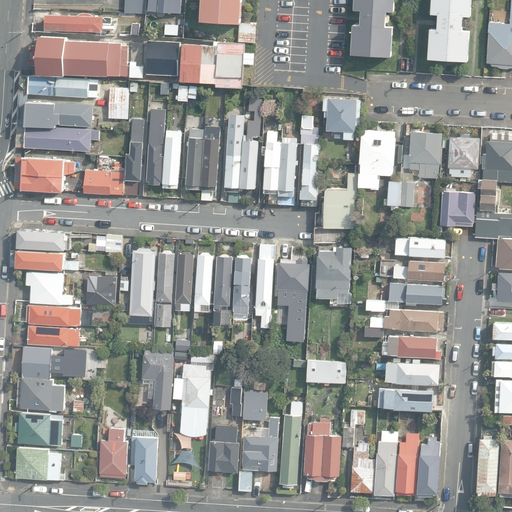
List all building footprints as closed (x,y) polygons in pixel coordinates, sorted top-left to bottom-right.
[(126,0),(126,12),(145,13),(145,0),(126,0)] [(148,0),(148,9),(181,11),(181,0),(148,0)] [(203,0),(202,20),(242,22),(243,0),(203,0)] [(351,51),(391,54),(393,25),(386,24),(387,9),(394,9),(394,0),(354,0),(354,7),(362,8),(361,22),(354,21),(351,51)] [(432,58),(473,61),(475,31),(469,30),(469,16),(475,16),(476,0),(435,0),(435,14),(442,14),(441,29),(434,28),(432,58)] [(500,66),(507,67),(511,65),(511,0),(510,22),(489,20),(488,30),(489,30),(487,61),(489,61),(492,64),(496,65),(500,66)] [(101,34),(108,34),(108,31),(112,31),(112,30),(115,29),(116,24),(112,24),(113,15),(94,14),(90,10),(82,10),(77,14),(46,12),(45,27),(101,30),(101,34)] [(184,37),(185,19),(181,19),(181,24),(166,24),(165,37),(184,37)] [(130,34),(143,35),(143,24),(131,23),(130,34)] [(239,41),(256,42),(257,23),(239,23),(239,41)] [(130,75),(130,64),(128,64),(128,44),(122,44),(122,42),(110,41),(67,39),(67,36),(40,35),(40,44),(32,43),(31,49),(33,49),(33,57),(31,57),(31,63),(39,63),(39,73),(66,74),(66,72),(130,75)] [(147,73),(180,74),(181,41),(148,40),(147,73)] [(217,86),(243,87),(245,43),(220,42),(220,41),(215,41),(215,44),(184,43),(182,81),(217,82),(217,86)] [(245,64),(254,65),(255,53),(246,53),(245,64)] [(130,64),(130,75),(143,75),(143,64),(130,64)] [(89,99),(93,99),(93,97),(98,97),(99,80),(90,79),(30,75),(29,93),(89,96),(89,99)] [(160,90),(160,81),(150,81),(150,90),(160,90)] [(179,100),(188,101),(189,85),(180,85),(179,100)] [(110,118),(129,118),(130,87),(111,86),(110,118)] [(344,138),(354,139),(355,131),(360,131),(361,117),(360,117),(361,101),(357,100),(357,99),(330,97),(330,98),(325,97),(324,110),(326,110),(326,116),(329,116),(328,129),(332,130),(331,136),(342,137),(343,130),(345,131),(344,138)] [(95,104),(28,100),(27,125),(57,126),(57,124),(93,126),(95,104)] [(150,184),(161,184),(161,182),(163,182),(166,109),(152,108),(148,181),(150,181),(150,184)] [(239,129),(240,115),(225,115),(225,129),(230,129),(230,128),(239,129)] [(301,134),(313,134),(314,115),(303,115),(303,126),(302,126),(301,134)] [(126,180),(142,180),(145,118),(133,118),(131,153),(128,153),(126,180)] [(115,128),(127,128),(127,119),(116,119),(115,128)] [(249,130),(264,131),(265,123),(254,123),(254,125),(250,124),(249,130)] [(57,126),(27,125),(26,146),(26,147),(92,151),(92,139),(100,140),(101,129),(57,126)] [(213,190),(217,190),(221,126),(207,125),(202,199),(213,200),(213,190)] [(191,128),(188,188),(202,188),(205,129),(191,128)] [(229,201),(240,201),(241,187),(243,139),(240,139),(240,130),(235,129),(234,139),(229,139),(226,190),(230,190),(229,201)] [(359,188),(377,189),(378,174),(393,175),(394,165),(395,165),(397,137),(395,137),(395,131),(364,129),(364,135),(362,135),(360,163),(362,163),(361,172),(360,172),(359,188)] [(164,187),(178,188),(182,130),(168,130),(164,187)] [(269,203),(278,203),(282,142),(277,142),(278,131),(268,131),(264,192),(270,192),(269,203)] [(419,177),(439,178),(440,164),(441,164),(443,133),(412,131),(410,161),(411,162),(411,168),(420,169),(419,177)] [(452,176),(471,177),(472,168),(479,168),(481,137),(471,136),(471,133),(462,133),(461,136),(451,135),(449,167),(450,167),(450,173),(452,173),(452,176)] [(251,192),(256,192),(259,141),(253,140),(253,135),(246,135),(246,140),(244,140),(241,187),(252,187),(251,192)] [(278,203),(294,204),(298,138),(283,137),(282,142),(278,203)] [(484,168),(481,208),(481,209),(494,210),(495,210),(497,181),(511,181),(511,139),(508,139),(508,137),(498,137),(498,139),(491,139),(491,141),(488,140),(487,153),(484,153),(483,168),(484,168)] [(301,205),(317,206),(320,144),(305,144),(302,189),(301,189),(301,198),(302,198),(301,205)] [(65,175),(65,174),(75,172),(76,162),(66,162),(66,159),(25,157),(25,173),(65,175)] [(124,171),(86,169),(85,191),(122,194),(124,171)] [(65,175),(25,173),(24,189),(65,190),(65,175)] [(338,228),(355,228),(356,199),(358,199),(359,174),(349,173),(349,188),(326,187),(326,198),(321,198),(321,212),(316,212),(316,227),(338,228)] [(388,202),(398,203),(400,180),(389,179),(388,202)] [(400,204),(414,205),(415,181),(402,180),(400,204)] [(442,225),(473,226),(474,223),(476,192),(457,191),(457,189),(447,188),(447,190),(443,190),(442,225)] [(481,209),(481,208),(478,208),(476,236),(499,238),(501,220),(493,219),(494,210),(481,209)] [(315,242),(338,243),(338,228),(316,227),(315,242)] [(19,247),(71,250),(72,232),(20,228),(19,247)] [(121,251),(123,233),(97,231),(96,242),(89,241),(89,248),(121,251)] [(397,254),(446,257),(447,239),(398,236),(397,254)] [(501,268),(511,268),(511,237),(508,237),(503,237),(502,238),(499,238),(497,265),(501,266),(501,268)] [(261,327),(271,327),(276,245),(260,244),(256,314),(262,314),(261,327)] [(317,297),(339,298),(339,293),(350,293),(350,288),(351,288),(352,246),(337,246),(336,251),(319,250),(317,297)] [(153,250),(151,248),(140,247),(137,250),(134,249),(132,284),(121,283),(119,309),(131,310),(130,314),(140,315),(139,322),(148,323),(148,326),(155,326),(157,300),(154,299),(157,250),(153,250)] [(192,252),(189,249),(184,248),(181,251),(178,251),(176,300),(176,308),(190,308),(191,301),(194,252),(192,252)] [(17,266),(65,269),(66,251),(18,249),(17,266)] [(173,253),(171,250),(166,249),(163,252),(160,252),(156,325),(173,326),(177,253),(173,253)] [(194,316),(203,316),(204,309),(200,309),(201,302),(210,303),(213,251),(198,250),(194,316)] [(240,256),(236,256),(233,312),(248,313),(251,256),(249,256),(249,254),(240,253),(240,256)] [(230,305),(233,256),(218,255),(214,325),(221,325),(222,309),(228,309),(228,305),(230,305)] [(300,322),(308,323),(308,318),(310,318),(312,298),(307,298),(307,293),(308,292),(308,289),(310,290),(311,262),(308,263),(308,260),(306,256),(301,256),(298,259),(281,258),(281,261),(280,261),(278,288),(289,289),(289,297),(300,298),(299,318),(300,322)] [(395,276),(444,280),(446,261),(410,259),(410,265),(395,265),(394,276),(395,276)] [(67,269),(80,270),(81,261),(68,260),(67,269)] [(33,283),(32,300),(74,302),(74,293),(64,293),(65,270),(33,268),(33,270),(28,269),(27,283),(33,283)] [(498,300),(511,300),(511,272),(499,272),(499,282),(493,282),(493,288),(499,289),(498,300)] [(447,304),(447,298),(443,298),(443,297),(445,296),(445,288),(443,285),(390,282),(390,300),(407,301),(407,302),(447,304)] [(100,286),(78,286),(77,301),(92,302),(92,296),(99,296),(99,303),(117,304),(117,289),(100,289),(100,286)] [(367,309),(385,310),(386,300),(367,299),(367,309)] [(27,321),(81,323),(82,306),(28,303),(27,321)] [(393,327),(437,329),(437,328),(443,328),(444,310),(439,310),(439,309),(390,306),(389,313),(384,313),(384,316),(371,315),(370,324),(393,326),(393,327)] [(100,326),(101,317),(91,316),(90,325),(100,326)] [(511,320),(494,320),(493,336),(511,336),(511,320)] [(70,344),(80,345),(81,328),(71,327),(71,326),(31,324),(30,337),(27,337),(26,342),(70,345),(70,344)] [(365,336),(384,337),(385,327),(366,326),(365,336)] [(434,356),(441,356),(442,347),(436,347),(437,335),(400,333),(389,333),(389,339),(383,339),(383,351),(398,352),(398,353),(434,354),(434,356)] [(98,347),(99,339),(91,338),(90,347),(98,347)] [(192,341),(182,341),(182,349),(191,350),(192,341)] [(496,357),(511,358),(511,343),(497,342),(496,345),(494,345),(493,354),(496,354),(496,357)] [(51,377),(52,371),(53,355),(53,347),(25,345),(23,375),(51,377)] [(53,355),(52,371),(65,372),(65,374),(80,374),(81,350),(66,349),(66,355),(53,355)] [(153,407),(171,408),(175,351),(145,349),(143,382),(150,382),(149,398),(154,398),(153,407)] [(193,361),(214,362),(215,353),(193,352),(193,361)] [(395,379),(438,382),(439,362),(418,361),(418,357),(412,356),(412,360),(397,359),(397,360),(386,359),(385,378),(395,379)] [(307,380),(346,382),(347,361),(309,359),(307,380)] [(495,375),(511,375),(511,360),(496,360),(495,375)] [(194,435),(197,435),(201,435),(204,434),(207,433),(211,368),(207,368),(207,364),(184,362),(183,375),(185,375),(182,431),(185,433),(188,434),(191,435),(194,435)] [(21,407),(65,409),(67,383),(53,383),(53,377),(51,377),(23,375),(21,407)] [(495,409),(511,409),(511,377),(496,377),(495,409)] [(233,414),(242,415),(243,402),(242,402),(242,387),(232,386),(231,403),(234,403),(233,414)] [(434,410),(435,389),(380,386),(379,406),(396,407),(396,408),(434,410)] [(245,418),(267,419),(269,391),(246,390),(246,392),(245,393),(244,415),(245,415),(245,418)] [(73,409),(83,410),(84,399),(75,398),(73,409)] [(282,484),(294,484),(294,481),(297,482),(302,399),(291,399),(290,412),(284,411),(280,480),(283,480),(282,484)] [(350,426),(354,426),(357,426),(357,423),(364,423),(365,407),(351,407),(350,425),(350,426)] [(19,440),(62,442),(63,416),(52,416),(52,411),(21,410),(20,419),(16,419),(16,429),(19,429),(19,440)] [(511,413),(504,413),(503,422),(511,422),(511,413)] [(279,436),(280,416),(270,416),(269,427),(257,426),(257,435),(245,434),(243,468),(278,470),(280,436),(279,436)] [(315,478),(328,478),(330,476),(335,476),(337,473),(340,473),(341,433),(330,432),(331,416),(320,416),(320,419),(311,419),(310,421),(308,421),(308,431),(306,431),(304,471),(306,471),(309,475),(313,475),(315,478)] [(216,471),(220,470),(222,468),(238,469),(240,440),(237,439),(238,423),(216,421),(215,438),(210,438),(209,468),(212,468),(213,470),(216,471)] [(101,474),(126,476),(126,473),(127,473),(129,439),(125,438),(126,426),(111,425),(110,438),(102,438),(100,471),(101,471),(101,474)] [(353,444),(354,426),(350,426),(350,425),(343,425),(342,444),(353,444)] [(374,494),(381,495),(381,492),(394,492),(397,451),(396,450),(396,440),(397,440),(398,429),(381,428),(380,439),(378,438),(378,450),(377,450),(375,486),(374,486),(374,494)] [(396,492),(414,493),(418,431),(400,430),(396,492)] [(71,444),(82,445),(83,433),(72,432),(71,444)] [(137,481),(148,482),(148,479),(156,479),(159,434),(133,433),(131,463),(136,463),(135,478),(137,478),(137,481)] [(478,491),(496,492),(499,437),(480,435),(477,488),(478,488),(478,491)] [(419,495),(434,496),(434,493),(438,493),(441,441),(437,441),(437,436),(429,436),(428,443),(422,443),(419,492),(419,495)] [(501,495),(511,495),(511,438),(502,438),(500,491),(501,491),(501,495)] [(352,489),(372,490),(373,456),(368,455),(368,441),(358,441),(358,444),(354,444),(352,489)] [(17,475),(65,477),(65,471),(60,471),(62,449),(50,448),(50,446),(19,444),(17,475)] [(239,488),(251,488),(252,470),(240,469),(239,488)] [(174,478),(186,479),(187,472),(175,471),(174,478)] [(212,487),(222,488),(223,472),(212,472),(212,487)] [(329,496),(340,496),(341,481),(330,480),(329,496)] [(511,505),(511,495),(501,495),(500,505),(511,505)]
